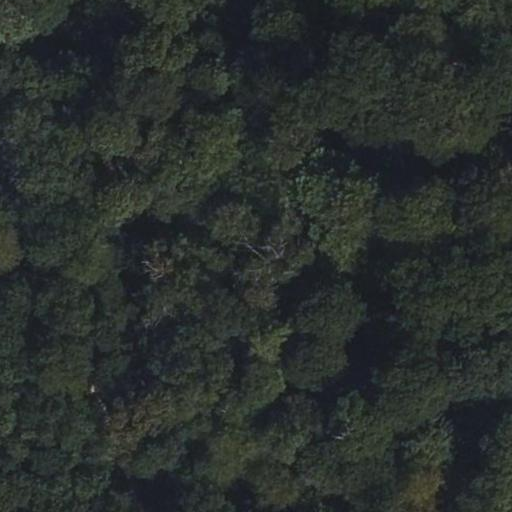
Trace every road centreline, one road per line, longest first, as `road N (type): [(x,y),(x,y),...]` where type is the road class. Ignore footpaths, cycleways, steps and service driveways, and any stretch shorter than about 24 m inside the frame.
road 1 (track): [(471,0),(401,511)]
road 2 (track): [(120,511),(0,227)]
road 3 (track): [(0,19),(120,0)]
